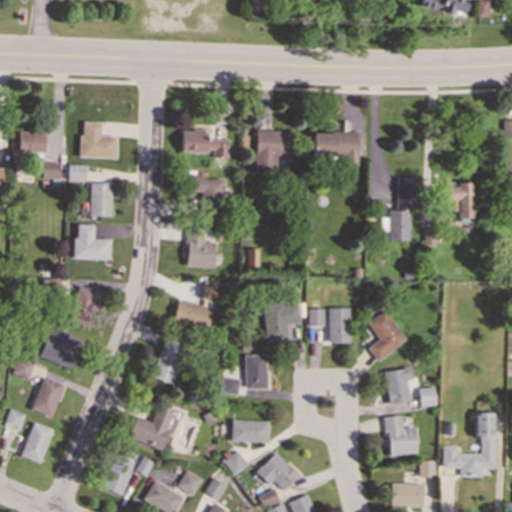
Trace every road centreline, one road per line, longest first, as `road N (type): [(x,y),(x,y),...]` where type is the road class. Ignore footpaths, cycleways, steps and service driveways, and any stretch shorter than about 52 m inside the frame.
road 1 (secondary): [(511,61),(380,66),(0,51)]
road 2 (residential): [(56,511),(140,292),(153,57)]
road 3 (residential): [(346,419),(342,387),(306,387),(313,425),(344,437),(346,419)]
